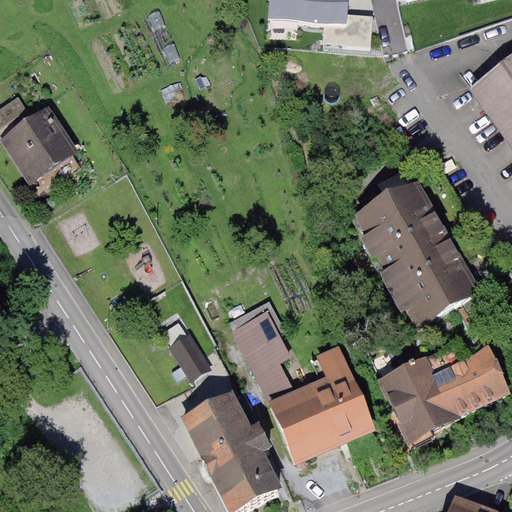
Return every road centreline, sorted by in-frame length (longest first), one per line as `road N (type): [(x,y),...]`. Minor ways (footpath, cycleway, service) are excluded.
road 1 (tertiary): [(196,511),(0,215)]
road 2 (tertiary): [(505,460),(379,511)]
